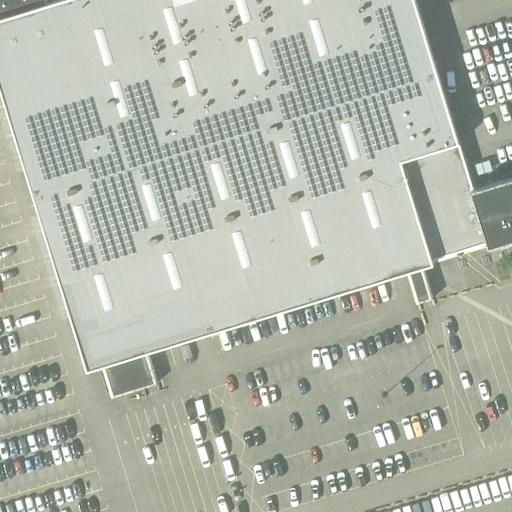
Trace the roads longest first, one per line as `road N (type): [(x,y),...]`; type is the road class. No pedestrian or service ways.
road 1 (unknown): [(216,386),(435,321)]
road 2 (unknown): [(169,511),(156,437),(163,412),(187,393),(216,386)]
road 3 (unknown): [(435,321),(485,464)]
road 4 (unknown): [(216,386),(257,511)]
